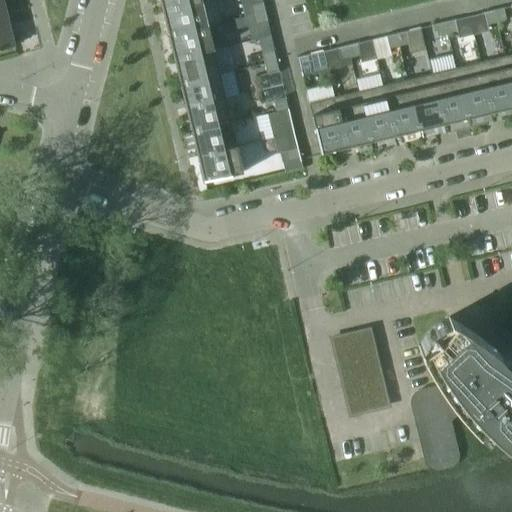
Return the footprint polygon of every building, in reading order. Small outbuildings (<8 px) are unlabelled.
[(201,1),(200,0),(159,0),(162,11),(201,1)] [(207,26),(201,1),(162,11),(168,35),(207,26)] [(249,5),(252,15),(263,12),(261,2),(249,5)] [(505,21),(503,9),(493,12),(496,23),(505,21)] [(266,22),(263,12),(252,15),(254,25),(266,22)] [(496,23),(493,12),(483,14),(486,26),(496,23)] [(453,21),(444,23),(446,35),(456,32),(453,21)] [(7,22),(0,23),(0,49),(13,47),(7,22)] [(207,26),(168,35),(173,59),(212,50),(222,48),(216,23),(207,26)] [(446,35),(444,23),(434,25),(437,37),(446,35)] [(408,44),(405,32),(395,35),(398,46),(408,44)] [(398,46),(395,35),(385,37),(388,49),(398,46)] [(359,56),(356,44),(347,46),(349,58),(359,56)] [(349,58),(347,46),(337,49),(339,60),(349,58)] [(218,74),(212,50),(173,59),(179,84),(218,74)] [(261,54),(263,63),(275,61),(273,51),(261,54)] [(431,69),(454,67),(453,54),(430,57),(431,69)] [(511,54),(503,56),(511,91),(511,54)] [(310,68),(307,56),(297,58),(300,70),(310,68)] [(511,107),(511,91),(503,56),(479,62),(491,113),(511,107)] [(277,70),(275,61),(263,63),(265,73),(277,70)] [(491,113),(479,62),(455,68),(467,119),(491,113)] [(467,119),(455,68),(430,74),(443,124),(467,119)] [(224,99),(218,74),(179,84),(185,108),(224,99)] [(443,124),(430,74),(406,80),(418,130),(443,124)] [(418,130),(406,80),(382,86),(394,136),(418,130)] [(394,136),(382,86),(357,91),(369,142),(394,136)] [(369,142),(357,91),(333,97),(345,148),(369,142)] [(345,148),(333,97),(308,103),(320,154),(345,148)] [(230,123),(224,99),(185,108),(191,132),(230,123)] [(284,99),(273,102),(275,112),(287,109),(284,99)] [(289,119),(287,109),(275,112),(277,122),(289,119)] [(289,121),(269,125),(272,139),(293,134),(289,121)] [(236,147),(230,123),(191,132),(197,156),(236,147)] [(293,134),(272,139),(275,152),(296,147),(293,134)] [(242,173),(236,147),(197,156),(203,182),(242,173)] [(298,159),(296,149),(284,151),(287,161),(298,159)] [(418,345),(416,345),(418,350),(421,355),(423,359),(426,364),(428,368),(431,373),(433,377),(436,381),(439,385),(441,388),(443,391),(445,394),(447,397),(450,400),(452,403),(454,406),(457,409),(459,411),(461,413),(463,415),(464,417),(466,419),(468,421),(470,423),(472,425),(474,427),(476,429),(482,422),(490,430),(491,430),(491,431),(492,432),(493,432),(494,433),(494,434),(495,434),(496,435),(497,436),(499,437),(501,439),(502,440),(504,442),(506,443),(508,445),(510,446),(511,447),(511,355),(507,361),(498,353),(496,352),(494,350),(492,348),(490,346),(488,344),(486,343),(484,341),(481,339),(479,338),(476,335),(472,333),(469,330),(465,328),(462,326),(458,323),(455,321),(451,319),(447,317),(446,319),(447,319),(445,320),(443,320),(441,321),(439,322),(437,323),(435,324),(433,326),(431,327),(429,329),(428,330),(426,332),(425,334),(423,335),(422,337),(421,339),(420,341),(419,343),(419,345),(418,345)] [(349,414),(390,404),(371,326),(331,336),(349,414)] [(410,398),(410,402),(411,407),(413,416),(415,424),(419,442),(420,446),(423,459),(424,463),(427,467),(431,469),(435,470),(450,466),(453,464),(456,460),(457,455),(449,421),(459,411),(457,409),(454,406),(452,403),(450,400),(447,397),(445,394),(443,391),(441,388),(439,385),(416,391),(412,394),(410,398)]
